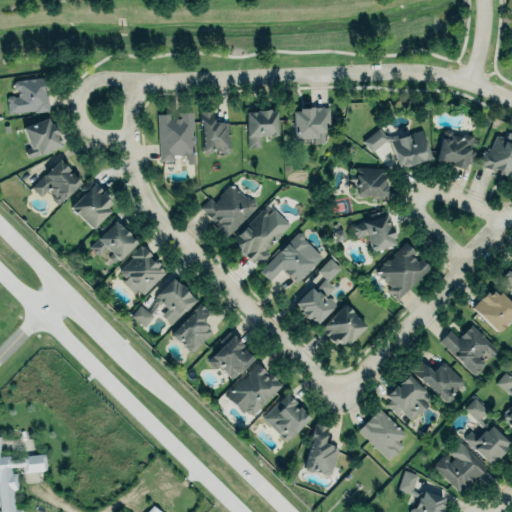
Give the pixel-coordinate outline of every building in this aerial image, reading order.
[(47,110),(44,77),(14,80),(16,95),(6,96),(8,114),(47,110)] [(292,112),(294,140),(315,139),(315,144),(325,144),(324,133),(325,133),(325,124),(329,124),(329,108),(323,108),(323,107),(308,108),(308,109),(299,109),(299,112),(292,112)] [(259,147),(259,136),(276,135),(275,110),(245,111),(246,148),(259,147)] [(198,112),(199,124),(201,124),(202,151),(204,152),(210,152),(211,150),(222,150),(223,152),(227,152),(230,149),(229,122),(214,123),(213,111),(198,112)] [(157,114),(158,161),(173,160),(173,155),(186,154),(186,164),(194,163),(192,112),(174,112),(174,114),(157,114)] [(21,128),(29,147),(24,150),(28,159),(61,145),(48,116),(21,128)] [(362,141),(379,128),(384,135),(390,136),(397,134),(399,138),(421,130),(431,159),(403,168),(402,165),(397,166),(390,141),(386,140),(371,153),(362,141)] [(469,169),(476,138),(442,131),(435,161),(469,169)] [(511,141),(493,136),(488,152),(482,150),(477,166),(511,176),(511,141)] [(30,187),(40,197),(46,191),(59,203),(80,181),(57,159),(30,187)] [(385,168),(354,167),(353,196),(384,197),(385,168)] [(90,229),(110,211),(105,206),(111,201),(90,178),(79,189),(83,193),(69,207),(90,229)] [(199,206),(214,221),(212,223),(220,231),(221,229),(227,235),(257,205),(255,203),(254,201),(252,198),(249,197),(247,195),(246,195),(231,181),(220,193),(219,196),(215,200),(210,195),(199,206)] [(261,209),(230,241),(256,266),(268,254),(265,250),(289,225),(272,209),(267,215),(261,209)] [(365,235),(370,251),(394,244),(385,213),(350,224),(354,239),(365,235)] [(118,260),(136,242),(114,220),(88,246),(98,256),(106,248),(118,260)] [(257,268),(267,278),(279,268),(294,282),(320,256),(303,238),(304,236),(297,229),(286,239),(276,249),(267,258),(257,268)] [(405,241),(416,251),(412,255),(418,261),(422,257),(430,265),(397,298),(387,289),(390,285),(377,271),(384,263),(383,262),(387,258),(388,259),(405,241)] [(140,243),(152,253),(150,256),(152,258),(155,256),(160,261),(158,263),(162,267),(163,268),(162,269),(165,271),(143,293),(138,287),(133,291),(122,280),(125,276),(120,272),(120,270),(119,269),(132,256),(130,253),(140,243)] [(294,301),(301,309),(300,310),(307,317),(308,315),(316,322),(334,304),(334,301),(330,297),(327,296),(326,297),(325,296),(334,286),(328,280),(340,267),(330,256),(317,270),(324,277),(316,287),(311,285),(294,301)] [(511,265),(499,279),(511,292),(511,265)] [(130,315),(141,325),(161,304),(166,309),(160,315),(170,325),(195,300),(172,278),(154,296),(158,300),(146,312),(139,305),(130,315)] [(511,305),(492,286),(471,308),(497,332),(511,315),(511,305)] [(170,333),(191,353),(213,330),(203,320),(209,313),(199,303),(170,333)] [(365,325),(342,304),(318,330),(335,345),(340,340),(346,345),(365,325)] [(474,375),(484,364),(477,357),(484,350),(490,356),(496,350),(470,324),(457,338),(448,330),(438,341),(474,375)] [(206,359),(233,332),(244,343),(241,347),(248,354),(249,352),(254,356),(235,376),(230,377),(220,365),(215,367),(206,359)] [(411,369),(444,400),(448,400),(451,397),(452,393),(463,382),(463,379),(443,360),(433,370),(421,359),(411,369)] [(281,383),(252,414),(250,412),(248,412),(246,409),(243,411),(234,402),(225,393),(233,386),(257,362),(262,366),(273,374),(281,383)] [(511,390),(509,387),(511,383),(511,376),(504,370),(495,382),(506,391),(507,390),(511,395),(511,402),(510,405),(511,407),(502,417),(511,427),(511,390)] [(409,420),(431,399),(407,374),(382,398),(396,413),(399,410),(409,420)] [(286,391),(295,400),(292,403),(296,406),(298,404),(310,416),(286,440),(261,416),(286,391)] [(475,397),(464,408),(476,419),(481,426),(474,433),(471,429),(464,437),(489,461),(491,459),(490,458),(494,454),(497,457),(503,452),(501,450),(506,445),(505,444),(508,441),(488,420),(485,424),(480,417),(488,410),(475,397)] [(359,429),(380,408),(405,433),(398,439),(404,445),(390,460),(359,429)] [(329,425),(322,423),(314,421),(303,465),(305,468),(311,470),(313,469),(328,474),(331,472),(339,447),(335,446),(333,444),(324,441),(329,425)] [(0,511),(21,511),(21,507),(15,507),(14,489),(18,488),(17,471),(12,471),(12,466),(22,465),(23,471),(47,468),(45,452),(21,454),(21,457),(11,458),(11,453),(0,454),(0,444),(1,434),(0,434),(0,511)] [(459,493),(485,468),(457,440),(444,453),(431,465),(459,493)] [(408,511),(410,508),(414,506),(417,496),(397,489),(405,469),(418,473),(412,488),(418,492),(424,489),(445,495),(442,505),(444,506),(441,511),(408,511)]
